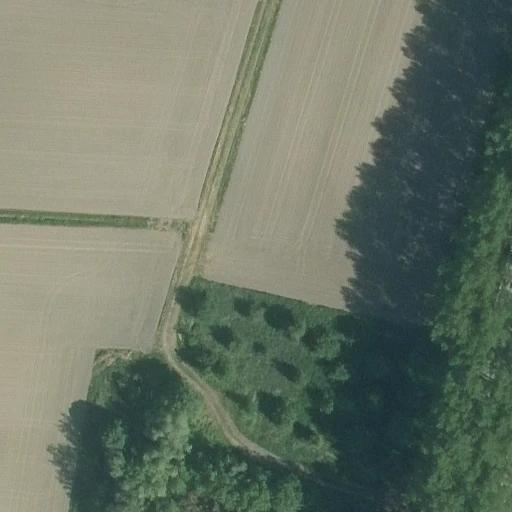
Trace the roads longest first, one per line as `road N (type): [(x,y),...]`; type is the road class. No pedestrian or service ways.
road 1 (track): [(272,0),(181,296),(176,357),(228,400),(239,441),(255,455),(388,495)]
road 2 (track): [(388,495),(419,478),(474,311),(499,249),(511,237)]
road 3 (tertiary): [(443,511),(511,283)]
